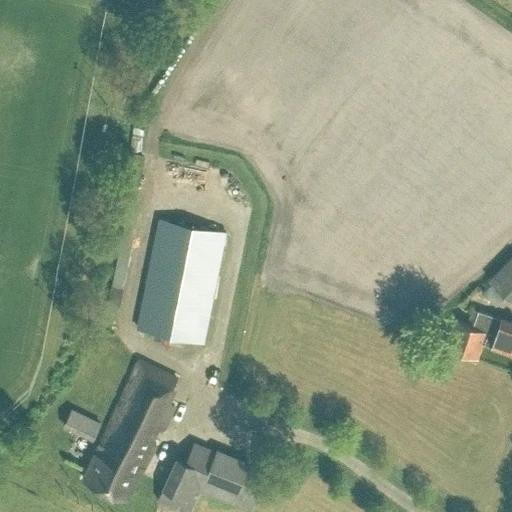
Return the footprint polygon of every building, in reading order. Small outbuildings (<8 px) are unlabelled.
[(137,182),(168,185),(170,171),(139,168),(137,182)] [(227,230),(159,216),(137,326),(205,339),(227,230)] [(511,254),(489,277),(510,297),(511,295),(511,254)] [(511,319),(478,308),(473,323),(457,318),(455,326),(445,322),(438,341),(478,355),(483,340),(511,350),(511,319)] [(130,500),(158,444),(154,442),(161,428),(165,430),(178,403),(170,399),(180,378),(140,359),(82,476),(130,500)] [(178,452),(158,498),(174,506),(189,511),(190,511),(192,506),(200,489),(240,505),(251,510),(255,502),(259,492),(269,468),(218,447),(214,456),(210,466),(191,457),(178,452)]
